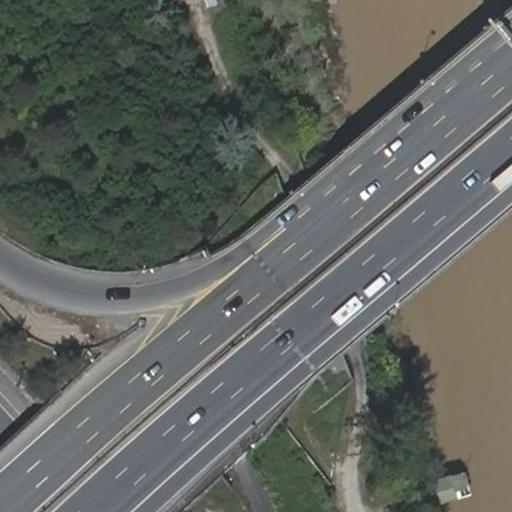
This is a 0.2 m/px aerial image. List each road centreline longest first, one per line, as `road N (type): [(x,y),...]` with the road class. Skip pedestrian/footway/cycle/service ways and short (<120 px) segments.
road 1 (trunk): [(94,511),(511,149)]
road 2 (track): [(189,0),(240,114),(292,187),(352,353),(350,511)]
road 3 (trunk): [(383,179),(0,509)]
road 4 (trunk): [(383,179),(154,295),(92,298),(0,263)]
road 5 (trunk): [(511,70),(383,179)]
